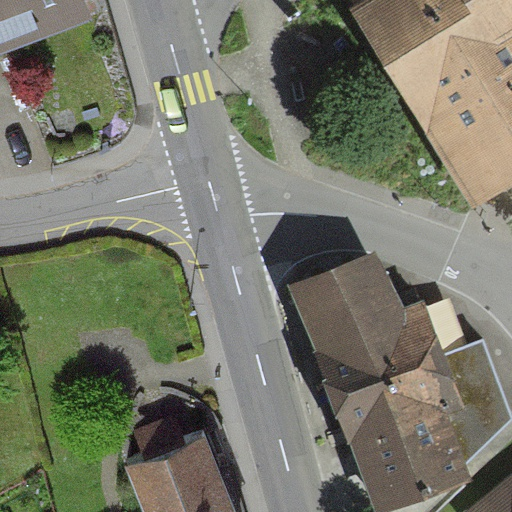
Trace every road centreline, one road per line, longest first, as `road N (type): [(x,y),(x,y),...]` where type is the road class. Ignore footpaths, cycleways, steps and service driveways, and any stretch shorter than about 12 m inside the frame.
road 1 (secondary): [(300,511),(217,210)]
road 2 (residential): [(217,210),(373,223),(489,277)]
road 3 (residential): [(208,176),(0,224)]
road 4 (secondary): [(208,176),(160,0)]
